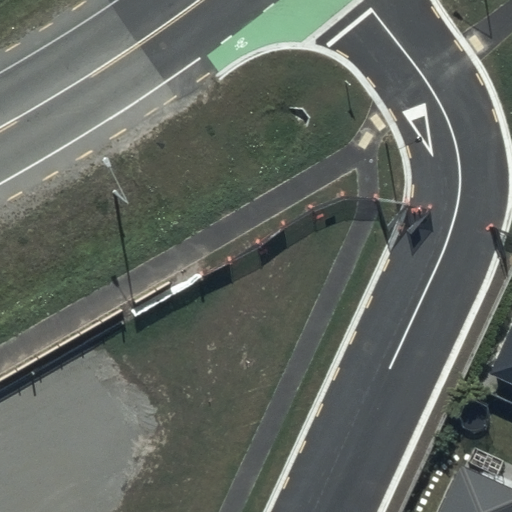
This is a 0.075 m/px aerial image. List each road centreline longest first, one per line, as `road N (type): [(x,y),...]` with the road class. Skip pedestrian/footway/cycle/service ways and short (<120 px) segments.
road 1 (residential): [(364,0),(442,105),(461,183),(435,272),(324,511)]
road 2 (secondary): [(0,129),(199,0)]
